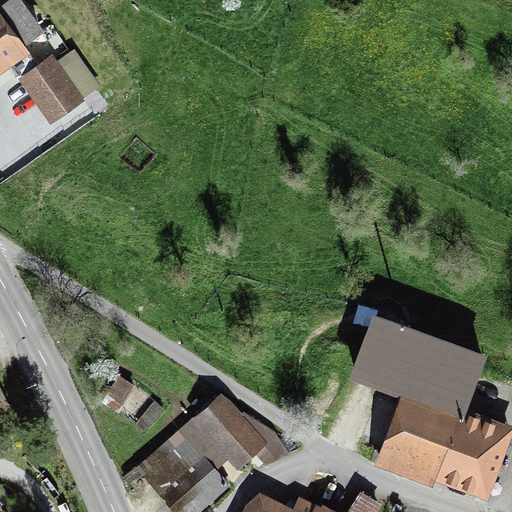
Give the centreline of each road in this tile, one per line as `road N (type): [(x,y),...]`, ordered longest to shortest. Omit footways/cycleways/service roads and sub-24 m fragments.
road 1 (residential): [(469,511),(326,458),(274,470),(224,511)]
road 2 (secondary): [(0,280),(113,511)]
